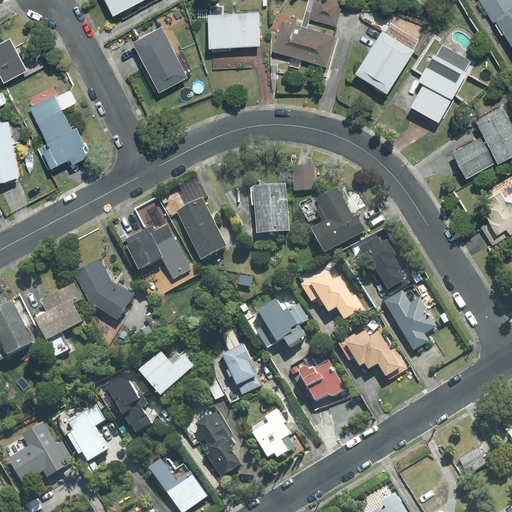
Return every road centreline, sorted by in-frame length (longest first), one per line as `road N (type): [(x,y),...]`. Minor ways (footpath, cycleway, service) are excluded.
road 1 (residential): [(148,170),(265,124),(334,134),(361,148),(399,181),(510,359)]
road 2 (residential): [(268,511),(510,359)]
road 3 (residential): [(53,0),(148,170)]
road 4 (residential): [(0,249),(148,170)]
